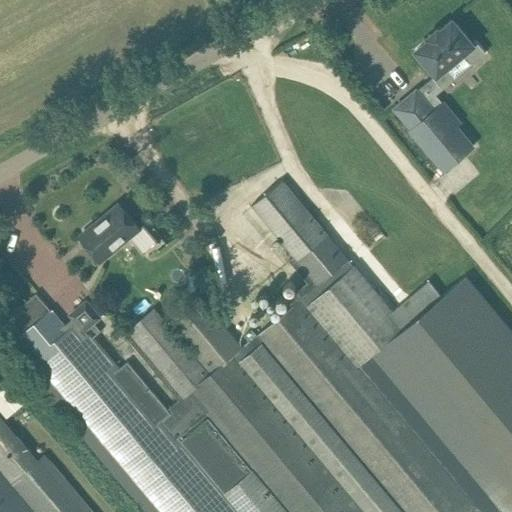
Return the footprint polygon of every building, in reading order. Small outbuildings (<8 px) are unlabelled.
[(429,40),(416,51),(436,74),(433,76),(443,88),(486,53),(476,41),(473,44),(453,20),(440,31),(439,29),(428,38),(429,40)] [(417,90),(395,108),(413,129),(411,130),(445,171),(474,146),(457,125),(451,130),(417,90)] [(20,314),(7,324),(18,337),(15,340),(46,375),(37,383),(145,511),(511,511),(511,332),(465,276),(442,297),(429,281),(393,311),(348,260),(281,180),(252,205),(295,256),(289,261),(308,283),(291,298),(292,306),(243,347),(200,297),(169,323),(206,367),(204,369),(154,309),(128,331),(124,335),(179,401),(168,410),(127,362),(119,370),(93,338),(102,331),(95,322),(102,317),(88,300),(72,314),(75,318),(65,325),(52,309),(51,310),(30,327),(20,314)] [(79,237),(92,252),(100,261),(140,228),(119,204),(79,237)] [(7,385),(0,390),(0,409),(6,417),(24,403),(25,402),(9,383),(7,385)] [(0,511),(95,511),(59,470),(47,455),(39,462),(3,420),(0,416),(0,511)]
